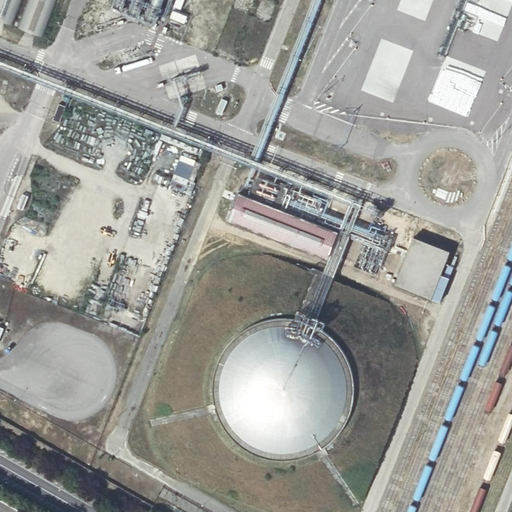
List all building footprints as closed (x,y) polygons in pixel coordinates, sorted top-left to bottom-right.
[(0,0),(0,28),(11,33),(23,0),(0,0)] [(30,0),(17,34),(40,43),(56,0),(30,0)] [(118,0),(115,10),(125,14),(129,0),(118,0)] [(163,11),(167,0),(136,0),(136,2),(149,7),(149,6),(163,11)] [(429,100),(429,102),(450,110),(453,110),(459,112),(472,112),(496,46),(510,46),(501,43),(501,37),(495,35),(498,29),(493,29),(484,26),(484,14),(486,9),(478,9),(478,5),(466,39),(466,42),(481,47),(458,47),(458,60),(446,55),(429,100)] [(171,22),(199,32),(201,26),(173,16),(171,22)] [(391,91),(395,91),(396,84),(399,82),(397,79),(394,81),(383,80),(391,90),(378,89),(377,96),(372,90),(371,91),(365,91),(364,98),(371,98),(370,107),(363,99),(362,112),(366,108),(378,109),(382,114),(382,111),(387,106),(386,121),(399,122),(395,116),(400,112),(389,99),(381,98),(382,89),(387,95),(391,91)] [(52,126),(59,129),(66,112),(58,109),(52,126)] [(230,223),(329,262),(340,235),(240,195),(230,223)] [(356,271),(379,280),(389,257),(365,247),(356,271)] [(398,290),(432,304),(446,270),(412,256),(398,290)] [(349,398),(349,392),(349,387),(348,381),(347,375),(345,370),(342,364),(340,360),(336,355),(332,350),(327,345),(322,342),(318,339),(313,336),(308,334),(302,333),(293,331),(283,331),(277,332),(270,333),(265,335),(259,337),(254,341),(249,344),(243,349),(237,356),(232,363),(230,369),(228,374),(226,381),(225,386),(225,393),(225,398),(226,405),(227,409),(228,414),(231,420),(232,423),(236,428),(241,434),(243,437),(248,441),(252,444),(257,448),(262,450),(268,452),(273,454),(282,455),(289,455),(293,455),(298,454),(305,453),(310,451),(316,448),(322,445),(325,442),(329,439),(334,434),(338,428),(342,423),(344,418),(346,412),(348,406),(349,398)]
